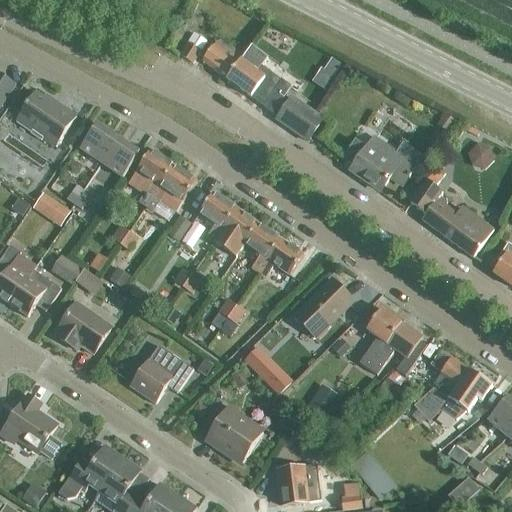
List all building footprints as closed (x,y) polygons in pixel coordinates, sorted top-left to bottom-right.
[(193,65),(207,43),(194,35),(180,57),(193,65)] [(227,81),(240,62),(236,59),(234,62),(214,48),(202,63),(227,81)] [(330,61),(323,72),(333,78),(340,67),(330,61)] [(227,81),(226,82),(251,99),(263,107),(263,108),(272,115),(291,88),(281,81),(281,82),(261,68),(256,74),(240,62),(227,81)] [(0,110),(16,87),(0,75),(0,110)] [(53,102),(38,91),(18,120),(34,131),(31,135),(42,143),(43,140),(56,149),(77,120),(59,107),(58,108),(52,103),(53,102)] [(292,100),(277,122),(308,144),(323,122),(292,100)] [(443,117),(435,127),(449,136),(456,125),(443,117)] [(102,165),(119,140),(98,126),(80,151),(102,165)] [(404,189),(424,160),(403,145),(395,156),(373,141),(370,146),(359,138),(343,160),(354,168),(351,173),(380,194),(390,179),(404,189)] [(119,140),(102,165),(123,180),(140,155),(119,140)] [(477,148),(468,157),(471,169),(484,173),(493,164),(489,151),(477,148)] [(146,210),(174,169),(151,153),(129,186),(144,197),(139,205),(146,210)] [(177,215),(197,185),(174,169),(146,210),(153,215),(161,204),(177,215)] [(93,208),(114,180),(100,170),(80,198),(93,208)] [(435,172),(410,205),(427,217),(423,223),(473,261),(494,234),(462,211),(457,218),(438,203),(442,197),(434,191),(443,179),(435,172)] [(79,199),(72,195),(67,202),(74,207),(79,199)] [(43,196),(33,210),(61,229),(71,214),(43,196)] [(214,245),(236,212),(214,196),(200,216),(216,227),(207,240),(214,245)] [(86,204),(79,199),(74,207),(81,211),(86,204)] [(18,201),(11,212),(21,220),(29,208),(18,201)] [(236,260),(245,247),(259,227),(236,212),(214,245),(236,260)] [(178,244),(191,226),(180,219),(168,237),(178,244)] [(281,242),(259,227),(245,247),(260,258),(252,271),(259,275),(281,242)] [(121,247),(129,235),(121,229),(112,241),(121,247)] [(138,241),(129,235),(121,247),(130,253),(138,241)] [(304,258),(281,242),(259,275),(266,280),(274,268),(290,279),(304,258)] [(511,289),(511,248),(508,246),(497,262),(500,265),(492,276),(511,289)] [(0,300),(10,308),(29,281),(37,270),(19,258),(21,255),(10,248),(0,263),(0,300)] [(98,256),(90,269),(100,276),(108,263),(98,256)] [(231,296),(249,270),(236,261),(218,287),(231,296)] [(116,271),(108,283),(121,291),(129,280),(116,271)] [(183,290),(192,278),(183,272),(175,284),(183,290)] [(94,279),(85,273),(77,285),(86,291),(94,279)] [(200,284),(192,278),(183,290),(192,296),(200,284)] [(38,287),(29,281),(10,308),(28,320),(36,309),(46,315),(62,292),(43,279),(38,287)] [(288,280),(281,291),(291,298),(299,286),(288,280)] [(316,341),(354,304),(333,283),(296,319),(316,341)] [(134,288),(127,297),(138,304),(144,295),(134,288)] [(228,321),(236,309),(228,303),(219,315),(228,321)] [(94,357),(112,330),(77,306),(58,333),(60,334),(57,339),(77,353),(81,348),(94,357)] [(236,309),(228,321),(237,327),(245,315),(236,309)] [(382,311),(367,332),(378,340),(360,365),(378,378),(395,352),(408,361),(423,340),(402,325),(382,311)] [(220,333),(230,339),(236,331),(226,324),(220,333)] [(283,343),(273,334),(261,348),(270,356),(283,343)] [(340,342),(331,352),(340,360),(349,350),(340,342)] [(177,397),(194,372),(159,349),(150,363),(149,362),(130,389),(156,407),(167,390),(177,397)] [(278,398),(290,386),(257,352),(244,364),(278,398)] [(468,372),(441,354),(431,368),(442,375),(437,382),(434,380),(432,383),(451,397),(468,372)] [(204,363),(197,374),(205,380),(213,368),(204,363)] [(241,372),(231,378),(238,392),(249,386),(241,372)] [(482,405),(493,389),(468,372),(451,397),(448,402),(450,403),(443,414),(457,423),(467,414),(468,415),(478,401),(482,405)] [(405,382),(393,373),(378,392),(391,401),(405,382)] [(433,412),(447,399),(433,390),(422,400),(433,412)] [(316,397),(308,409),(325,420),(333,408),(316,397)] [(37,414),(41,407),(29,398),(24,405),(23,405),(1,437),(15,447),(18,442),(38,456),(40,455),(51,462),(61,448),(50,440),(58,428),(37,414)] [(508,439),(511,434),(511,402),(508,400),(489,423),(508,439)] [(227,412),(206,441),(243,466),(263,436),(227,412)] [(286,418),(281,427),(287,431),(293,423),(286,418)] [(306,443),(312,436),(300,426),(290,437),(297,443),(300,438),(306,443)] [(360,436),(350,445),(358,453),(368,444),(360,436)] [(90,487),(101,494),(123,461),(105,449),(92,469),(83,462),(60,496),(67,501),(76,499),(81,492),(85,494),(90,487)] [(111,511),(129,511),(138,500),(128,493),(141,473),(123,461),(101,494),(95,501),(107,509),(111,511)] [(468,467),(475,472),(480,466),(473,461),(468,467)] [(482,478),(487,471),(480,466),(475,472),(482,478)] [(305,470),(278,473),(282,509),(309,505),(305,470)] [(382,472),(366,485),(380,502),(396,489),(382,472)] [(10,484),(5,492),(15,499),(20,491),(10,484)] [(138,500),(129,511),(169,511),(179,499),(160,487),(147,506),(138,500)] [(30,489),(21,502),(34,511),(44,497),(30,489)] [(195,511),(196,511),(179,499),(169,511),(195,511)] [(359,502),(345,503),(346,511),(355,511),(360,511),(359,502)]
